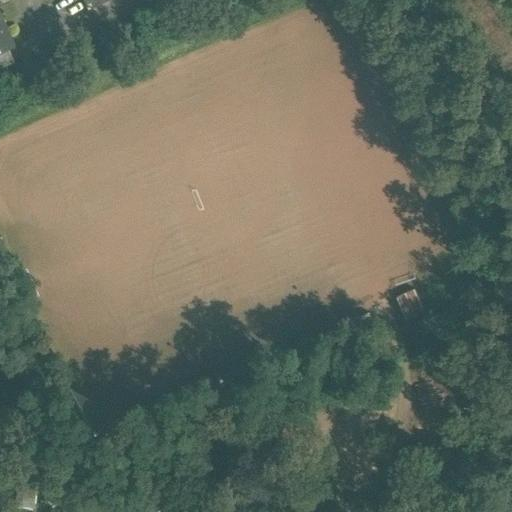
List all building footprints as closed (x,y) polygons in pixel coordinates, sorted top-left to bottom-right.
[(83,0),(88,9),(106,0),(83,0)] [(0,48),(5,47),(10,44),(0,22),(0,21),(0,48)] [(5,47),(0,48),(0,64),(11,60),(5,47)] [(242,463),(222,484),(243,504),(263,483),(242,463)] [(203,511),(169,476),(131,511),(203,511)]
